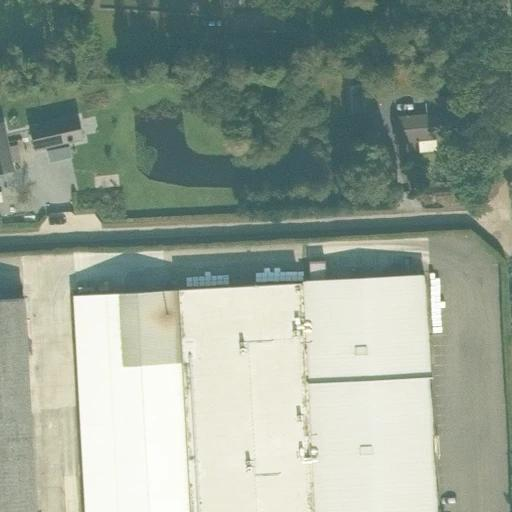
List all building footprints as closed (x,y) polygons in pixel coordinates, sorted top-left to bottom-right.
[(203,39),(204,57),(295,57),(295,41),(275,31),(259,31),(259,39),(203,39)] [(441,139),(442,142),(447,141),(447,139),(461,138),(459,120),(466,120),(465,100),(424,103),(425,114),(392,117),(395,144),(417,142),(418,153),(436,151),(435,140),(441,139)] [(72,142),(82,140),(77,119),(28,129),(33,151),(67,144),(67,145),(72,144),(72,142)] [(0,174),(13,171),(2,123),(0,122),(0,174)] [(49,161),(65,159),(64,148),(48,150),(49,161)] [(434,511),(423,276),(325,281),(324,262),(309,262),(310,281),(301,281),(313,511),(434,511)] [(310,511),(299,283),(72,296),(83,511),(310,511)] [(33,511),(24,299),(0,299),(0,511),(33,511)]
